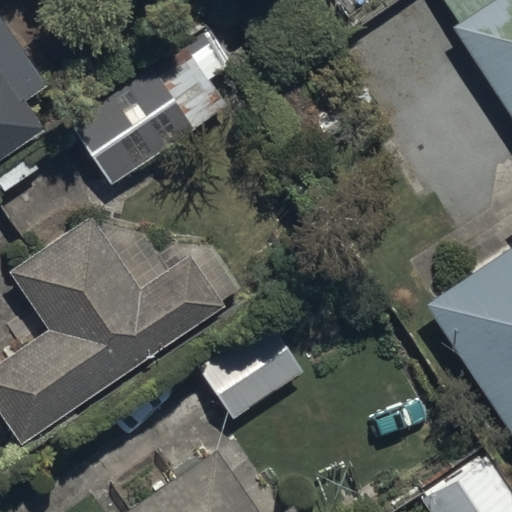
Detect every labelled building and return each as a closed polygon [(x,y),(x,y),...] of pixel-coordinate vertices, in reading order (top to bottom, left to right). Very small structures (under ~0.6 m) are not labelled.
[(275,57),(317,25),(297,0),(278,0),(249,23),(275,57)] [(511,0),(446,0),(456,14),(449,19),(511,116),(511,0)] [(0,146),(41,119),(23,91),(46,76),(0,6),(0,146)] [(70,110),(112,174),(228,98),(209,69),(229,56),(206,21),(70,110)] [(0,346),(0,405),(18,434),(223,298),(188,244),(137,278),(87,203),(3,258),(43,319),(0,346)] [(511,208),(511,234),(422,293),(511,431),(511,206),(511,207),(511,208)] [(265,312),(194,359),(229,411),(299,365),(265,312)] [(304,511),(293,495),(267,511),(262,511),(215,440),(120,503),(126,511),(304,511)] [(511,511),(511,488),(484,446),(420,488),(435,511),(511,511)]
